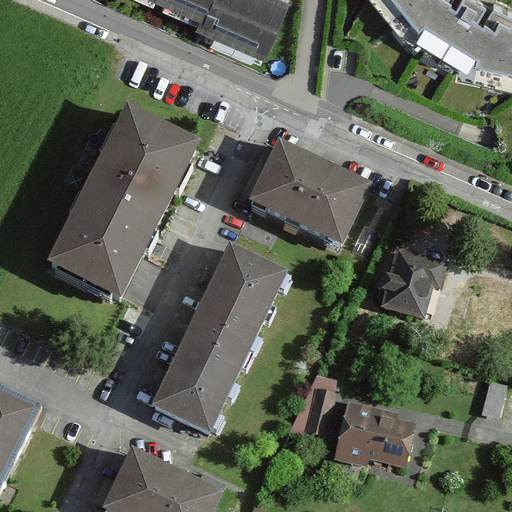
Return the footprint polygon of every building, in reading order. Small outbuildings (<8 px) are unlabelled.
[(145,0),(200,23),(196,33),(263,61),(288,3),(281,0),(145,0)] [(375,0),(414,48),(417,46),(458,71),(458,74),(511,86),(511,13),(493,4),(485,0),(375,0)] [(50,272),(120,306),(192,156),(122,122),(50,272)] [(277,151),(244,209),(327,256),(360,197),(277,151)] [(450,267),(396,251),(378,313),(432,329),(450,267)] [(224,253),(153,411),(219,441),(290,283),(224,253)] [(492,380),(484,413),(503,417),(511,384),(492,380)] [(0,481),(36,410),(0,392),(0,481)] [(414,419),(344,406),(333,466),(403,478),(414,419)] [(190,478),(129,448),(97,509),(102,511),(211,511),(220,494),(190,478)]
